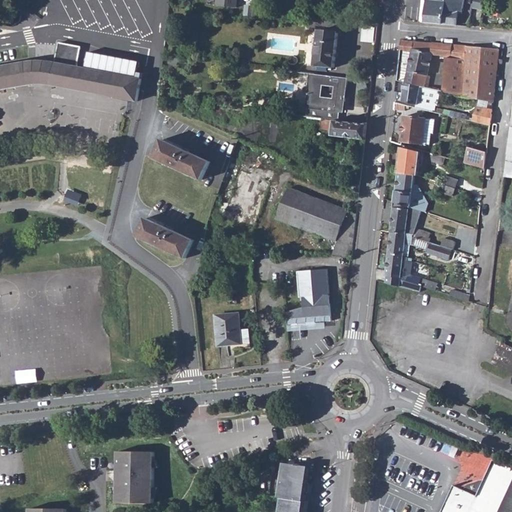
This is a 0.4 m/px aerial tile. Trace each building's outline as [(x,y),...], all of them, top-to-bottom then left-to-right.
[(427,0),(427,6),(426,22),(443,24),(447,0),(440,0),(440,1),(432,0),(427,0)] [(447,0),(443,24),(457,25),(458,11),(463,12),(464,0),(447,0)] [(474,0),(474,7),(484,9),(485,0),(474,0)] [(255,6),(245,5),(244,17),(255,17),(255,6)] [(0,20),(10,23),(11,16),(0,14),(0,20)] [(319,31),(315,65),(335,68),(339,33),(333,32),(333,30),(325,29),(324,31),(319,31)] [(402,40),(398,80),(438,89),(458,93),(494,101),(499,62),(499,58),(500,49),(500,48),(402,40)] [(0,89),(32,83),(48,84),(65,87),(136,101),(138,101),(143,79),(136,78),(88,68),(78,66),(82,47),(60,43),(56,61),(40,59),(28,61),(0,65),(0,89)] [(139,61),(91,51),(88,68),(136,78),(139,61)] [(346,101),(348,78),(310,74),(307,108),(308,109),(307,117),(340,121),(341,112),(342,112),(343,101),(346,101)] [(398,80),(396,91),(404,93),(404,101),(418,104),(420,95),(436,98),(437,93),(438,89),(398,80)] [(438,89),(437,93),(457,97),(458,93),(438,89)] [(169,102),(169,106),(180,111),(181,104),(169,102)] [(395,102),(394,109),(406,111),(406,108),(410,109),(411,105),(395,102)] [(423,105),(422,108),(444,113),(445,109),(426,104),(425,105),(423,105)] [(445,109),(444,113),(464,118),(465,114),(445,109)] [(477,110),(474,120),(491,124),(492,114),(477,110)] [(284,115),(283,121),(306,123),(307,117),(284,115)] [(405,115),(403,140),(424,143),(427,118),(405,115)] [(307,117),(306,123),(322,124),(322,129),(334,130),(333,135),(366,139),(367,124),(340,121),(307,117)] [(163,139),(155,157),(203,179),(211,161),(163,139)] [(465,145),(460,161),(482,168),(486,169),(487,152),(465,145)] [(402,146),(399,171),(415,174),(418,175),(421,152),(411,149),(402,146)] [(446,157),(430,152),(429,155),(431,156),(430,160),(444,164),(446,157)] [(220,229),(250,240),(271,181),(242,169),(229,202),(222,199),(217,214),(224,217),(220,229)] [(399,171),(395,201),(426,211),(428,206),(413,201),(415,174),(399,171)] [(347,176),(343,185),(360,192),(361,182),(347,176)] [(456,188),(438,181),(436,188),(454,194),(456,188)] [(279,218),(301,227),(311,230),(336,240),(338,241),(334,254),(352,257),(357,213),(290,187),(279,218)] [(82,195),(70,191),(66,200),(78,205),(82,195)] [(394,206),(391,231),(408,232),(430,242),(431,238),(428,236),(429,233),(415,227),(408,226),(410,209),(407,207),(394,206)] [(146,218),(138,236),(187,258),(195,240),(146,218)] [(391,231),(389,253),(405,255),(407,239),(415,241),(429,245),(430,242),(408,232),(391,231)] [(444,239),(442,246),(455,250),(457,243),(444,239)] [(431,244),(428,253),(449,260),(452,250),(431,244)] [(389,253),(386,276),(387,276),(387,282),(411,288),(421,291),(423,286),(411,282),(414,261),(405,260),(405,255),(389,253)] [(306,309),(288,311),(289,323),(333,319),(328,267),(300,270),(303,296),(305,296),(306,309)] [(425,279),(423,286),(436,290),(438,284),(425,279)] [(240,314),(216,315),(218,345),(228,345),(228,350),(251,348),(249,330),(241,330),(240,314)] [(511,353),(499,348),(493,360),(511,368),(511,353)] [(428,434),(419,433),(419,442),(427,443),(428,434)] [(455,458),(460,447),(439,436),(433,448),(455,458)] [(118,466),(118,472),(118,478),(118,486),(118,498),(118,501),(154,502),(154,497),(154,486),(154,467),(154,455),(154,451),(118,451),(118,455),(118,466)] [(286,464),(280,498),(283,498),(305,501),(312,452),(292,460),(291,464),(286,464)] [(511,511),(511,465),(495,458),(487,476),(481,478),(479,478),(466,483),(461,486),(456,484),(441,511),(511,511)] [(303,511),(305,501),(283,498),(281,511),(303,511)]
